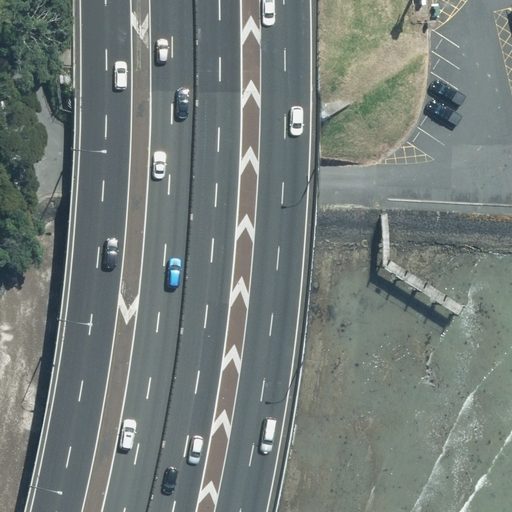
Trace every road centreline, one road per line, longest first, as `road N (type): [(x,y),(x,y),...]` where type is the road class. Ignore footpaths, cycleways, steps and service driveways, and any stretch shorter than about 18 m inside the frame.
road 1 (residential): [(28,0),(28,99),(46,142),(62,155),(311,191),(391,184),(432,162),(467,95),(481,0)]
road 2 (motorway): [(59,511),(95,322),(109,0)]
road 3 (motorway): [(279,0),(282,216),(240,511)]
road 4 (motorway): [(149,511),(178,355),(197,90)]
